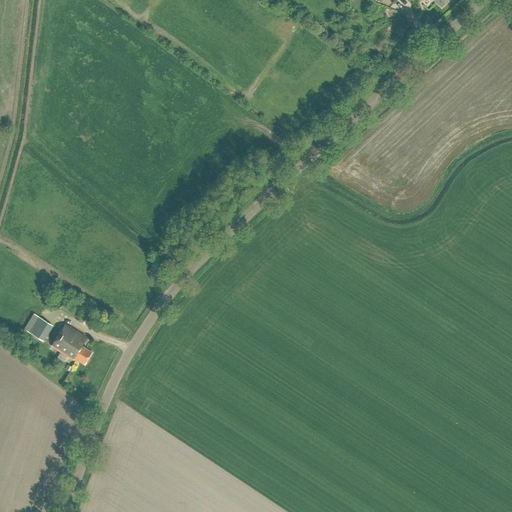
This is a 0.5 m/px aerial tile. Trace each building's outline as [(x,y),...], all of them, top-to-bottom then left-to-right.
[(159,271),(161,267),(153,260),(150,264),(151,265),(159,271)] [(151,265),(147,269),(155,275),(159,271),(151,265)] [(48,279),(43,288),(53,294),(58,285),(48,279)] [(68,302),(63,309),(73,315),(77,308),(68,302)] [(40,318),(30,333),(43,341),(52,326),(40,318)] [(85,365),(92,352),(82,346),(88,336),(66,323),(51,347),(73,360),(74,358),(85,365)]
